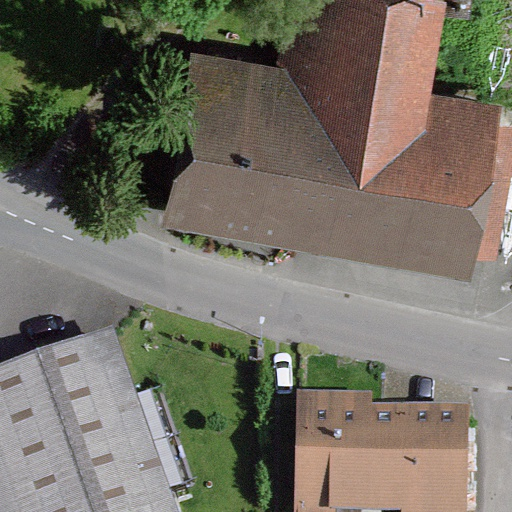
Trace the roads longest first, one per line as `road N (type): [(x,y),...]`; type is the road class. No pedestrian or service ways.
road 1 (unclassified): [(497,358),(228,297),(0,215)]
road 2 (residential): [(511,511),(494,419),(497,358)]
